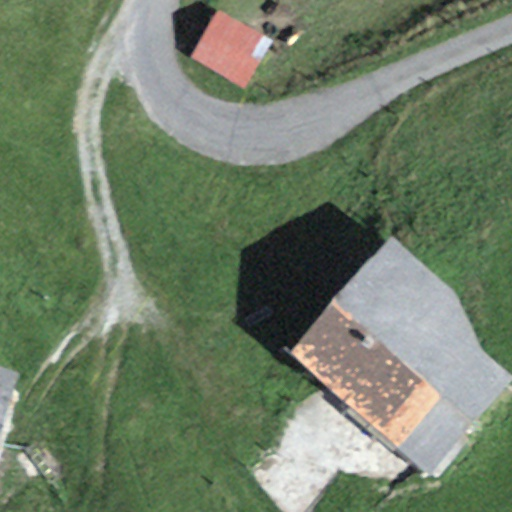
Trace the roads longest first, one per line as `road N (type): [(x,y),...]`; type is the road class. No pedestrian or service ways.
road 1 (track): [(511,31),(296,129),(249,139),(205,129),(174,106),(157,71),(156,9)]
road 2 (track): [(130,299),(107,237),(87,129),(92,88),(108,53),(156,9)]
